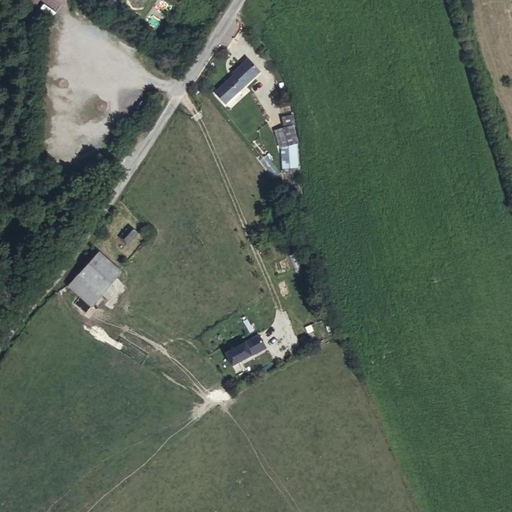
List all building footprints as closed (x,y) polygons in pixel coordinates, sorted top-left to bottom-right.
[(226,74),(212,94),(223,103),(248,65),(236,56),(224,73),(226,74)] [(289,123),(272,127),(277,141),(293,137),(289,123)] [(134,231),(125,224),(114,237),(124,244),(134,231)] [(110,279),(88,261),(69,283),(92,301),(110,279)] [(261,352),(255,341),(227,358),(233,369),(261,352)]
